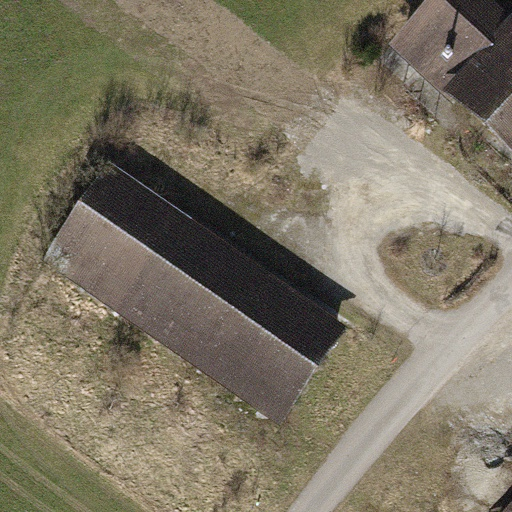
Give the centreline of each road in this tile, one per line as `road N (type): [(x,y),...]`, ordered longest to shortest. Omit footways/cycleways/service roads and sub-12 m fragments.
road 1 (track): [(451,341),(371,292),(356,271),(358,242),(377,221),(428,206),(469,213),(511,240)]
road 2 (residential): [(511,285),(401,396),(310,511)]
